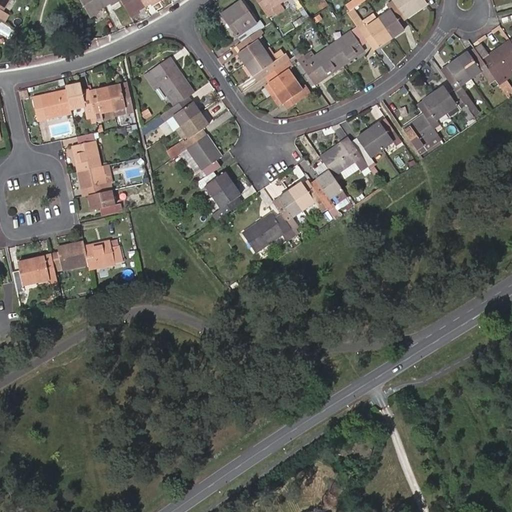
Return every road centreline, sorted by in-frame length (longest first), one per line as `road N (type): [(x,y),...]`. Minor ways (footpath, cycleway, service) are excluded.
road 1 (residential): [(466,322),(379,342),(259,349),(148,310),(118,316),(0,381)]
road 2 (primary): [(466,322),(173,511)]
road 3 (residential): [(265,122),(301,123),(352,106),(409,65),(451,17)]
road 4 (residential): [(27,158),(57,151),(71,219),(10,233),(0,185)]
road 5 (residential): [(182,14),(103,49),(8,72)]
road 6 (residential): [(182,14),(250,116),(265,122)]
